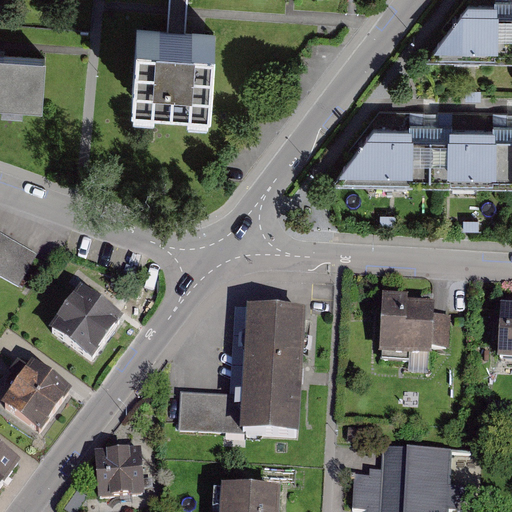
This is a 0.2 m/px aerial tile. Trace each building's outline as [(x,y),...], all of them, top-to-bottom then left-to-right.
[(495,7),(464,7),(428,53),(493,56),(495,7)] [(209,102),(214,32),(137,26),(132,86),(136,86),(136,96),(158,97),(159,89),(191,92),(191,101),(209,102)] [(0,107),(44,111),(47,63),(0,59),(0,107)] [(410,129),(371,129),(333,176),(409,176),(410,129)] [(495,132),(444,131),(443,183),(494,184),(495,132)] [(22,280),(36,261),(20,249),(5,267),(22,280)] [(121,328),(77,298),(48,340),(92,370),(121,328)] [(406,303),(381,302),(378,367),(408,368),(408,360),(432,361),(432,353),(433,320),(434,311),(406,310),(406,303)] [(303,319),(242,316),(242,322),(238,402),(220,401),(184,399),(182,437),(296,443),(303,319)] [(511,316),(499,316),(497,372),(511,372),(511,316)] [(452,321),(433,320),(432,353),(451,354),(452,321)] [(70,396),(29,368),(0,409),(0,417),(38,443),(70,396)] [(372,481),(357,480),(355,511),(452,511),(456,455),(388,452),(387,475),(372,475),(372,481)] [(0,500),(21,468),(0,454),(0,500)] [(144,456),(95,459),(98,503),(147,500),(144,456)] [(275,511),(276,499),(219,495),(217,511),(275,511)]
